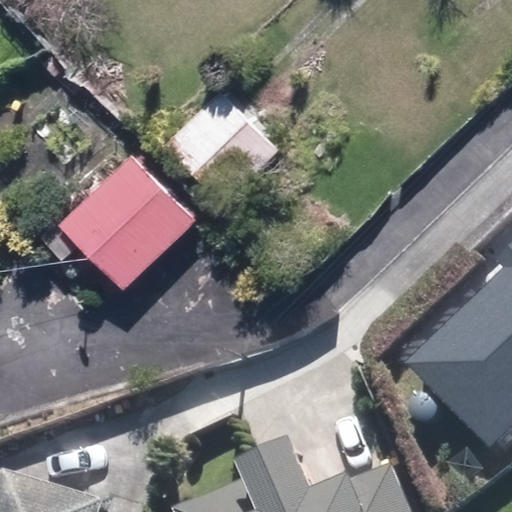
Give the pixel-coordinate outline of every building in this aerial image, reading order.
[(285,141),(232,86),(176,140),(229,195),(285,141)] [(134,283),(206,215),(142,148),(70,216),(134,283)] [(511,278),(424,357),(508,450),(511,447),(511,278)] [(422,511),(402,465),(340,491),(316,438),(261,461),(268,478),(188,511),(422,511)] [(126,511),(130,501),(32,472),(20,511),(126,511)]
